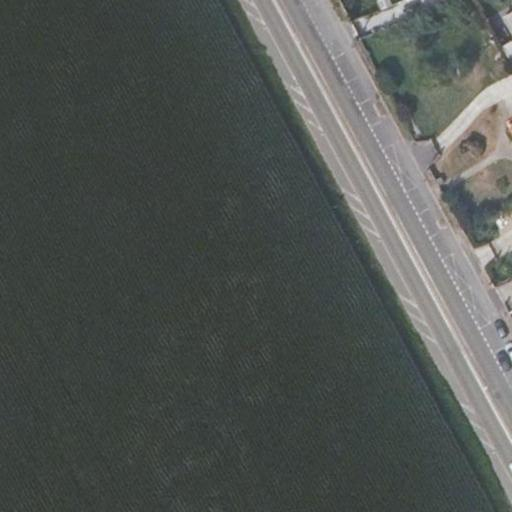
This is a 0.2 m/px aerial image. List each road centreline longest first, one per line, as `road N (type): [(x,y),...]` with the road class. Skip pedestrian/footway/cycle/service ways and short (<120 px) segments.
road 1 (tertiary): [(259,0),(511,467)]
road 2 (tertiary): [(511,393),(299,0)]
